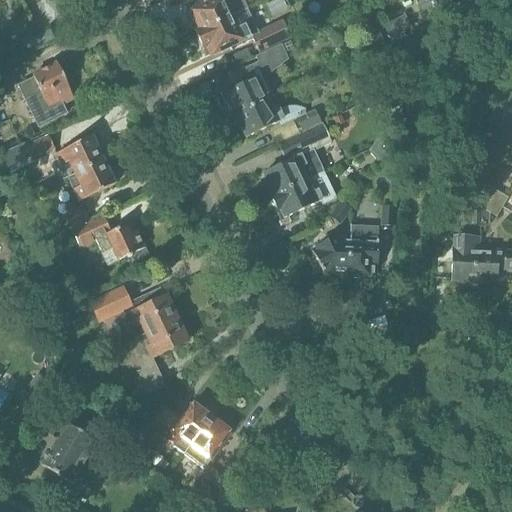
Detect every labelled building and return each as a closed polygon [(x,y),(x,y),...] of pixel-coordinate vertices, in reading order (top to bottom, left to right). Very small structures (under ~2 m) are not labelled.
[(231,18),(247,10),(244,3),(242,0),(204,0),(189,8),(191,11),(187,13),(193,26),(190,28),(193,34),(230,17),(231,18)] [(418,0),(428,20),(451,8),(447,0),(418,0)] [(378,11),(386,7),(383,2),(375,6),(378,11)] [(250,37),(258,33),(247,10),(231,18),(230,17),(193,34),(195,38),(193,39),(199,50),(201,49),(205,59),(209,57),(211,59),(252,40),(250,37)] [(404,17),(383,28),(393,45),(405,39),(402,33),(410,29),(404,17)] [(259,55),(290,40),(282,22),(258,33),(250,37),(252,40),(259,55)] [(5,36),(10,48),(19,44),(25,57),(56,43),(50,31),(32,39),(26,27),(5,36)] [(377,28),(369,32),(375,47),(384,44),(377,28)] [(264,79),(288,61),(281,46),(255,58),(258,63),(244,70),(244,69),(239,71),(245,82),(223,92),(225,95),(222,96),(231,117),(273,97),(264,79)] [(62,104),(72,99),(56,65),(31,76),(32,79),(16,86),(38,129),(67,115),(62,104)] [(406,102),(401,94),(397,89),(380,100),(390,113),(400,106),(406,102)] [(273,97),(231,117),(237,129),(240,127),(245,138),(276,124),(278,129),(289,123),(295,135),(320,123),(314,110),(304,115),(304,109),(301,108),(297,107),(294,107),(291,107),(289,107),(284,108),(281,109),(279,110),(273,98),(273,97)] [(511,105),(499,98),(493,109),(511,120),(511,105)] [(511,120),(493,109),(485,122),(511,137),(511,120)] [(270,197),(323,172),(313,152),(331,143),(322,125),(296,137),(302,149),(291,155),(293,159),(262,174),(267,183),(264,185),(270,197)] [(31,128),(24,131),(28,141),(35,138),(31,128)] [(55,150),(48,136),(29,145),(35,159),(55,150)] [(55,154),(60,165),(53,168),(60,182),(66,180),(73,176),(101,163),(90,138),(55,154)] [(77,203),(112,186),(101,163),(73,176),(66,180),(77,203)] [(323,172),(270,197),(280,218),(284,216),(285,218),(320,202),(321,204),(335,198),(323,172)] [(489,188),(484,197),(502,208),(508,199),(489,188)] [(502,208),(484,197),(478,208),(481,209),(480,213),(481,213),(481,224),(489,224),(489,214),(496,218),(502,208)] [(341,226),(352,210),(341,202),(329,218),(341,226)] [(62,216),(68,229),(88,220),(82,207),(62,216)] [(395,227),(396,208),(381,207),(380,227),(395,227)] [(481,213),(480,213),(471,213),(471,227),(481,228),(481,224),(481,213)] [(101,216),(70,231),(79,250),(94,243),(99,252),(109,247),(116,263),(125,258),(126,260),(129,259),(132,266),(148,258),(136,232),(130,235),(126,226),(109,234),(101,216)] [(351,227),(350,242),(348,276),(374,277),(374,267),(377,267),(378,244),(378,228),(351,227)] [(479,282),(480,250),(479,250),(479,237),(453,236),(451,281),(479,282)] [(348,276),(350,242),(337,241),(335,237),(315,246),(316,249),(310,252),(323,277),(333,273),(347,273),(348,276)] [(15,241),(8,244),(13,256),(24,252),(21,244),(15,241)] [(511,251),(480,250),(479,282),(494,283),(495,269),(511,269),(511,251)] [(24,279),(46,275),(41,252),(19,257),(24,279)] [(131,305),(122,288),(88,304),(99,326),(124,314),(129,325),(134,323),(141,336),(176,320),(166,298),(156,303),(152,295),(131,305)] [(80,320),(75,308),(73,305),(42,319),(49,334),(80,320)] [(176,320),(141,336),(128,342),(142,370),(138,372),(143,383),(139,385),(144,395),(166,385),(154,359),(187,343),(176,320)] [(10,423),(23,432),(42,406),(29,397),(10,423)] [(184,454),(213,416),(202,408),(201,411),(192,405),(180,422),(162,409),(148,428),(184,454)] [(51,410),(39,428),(51,436),(63,417),(51,410)] [(213,416),(184,454),(204,470),(219,450),(217,449),(222,443),(224,445),(232,434),(222,426),(223,424),(213,416)] [(65,429),(59,440),(58,439),(41,465),(74,486),(84,469),(88,471),(94,461),(85,456),(91,446),(65,429)] [(221,491),(202,476),(201,475),(188,492),(208,507),(221,491)] [(211,511),(230,511),(239,496),(225,488),(211,511)] [(267,511),(259,502),(248,511),(267,511)]
